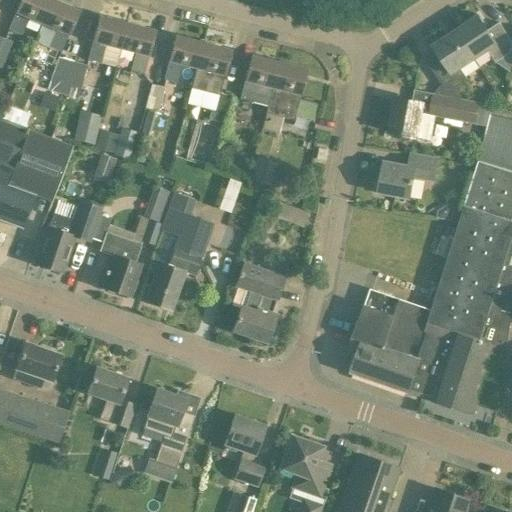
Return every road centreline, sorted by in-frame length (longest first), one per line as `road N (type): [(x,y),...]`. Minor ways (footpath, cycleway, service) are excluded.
road 1 (residential): [(296,386),(362,47)]
road 2 (unclassified): [(296,386),(0,284)]
road 3 (unclassified): [(511,461),(296,386)]
road 4 (residential): [(362,47),(184,0)]
